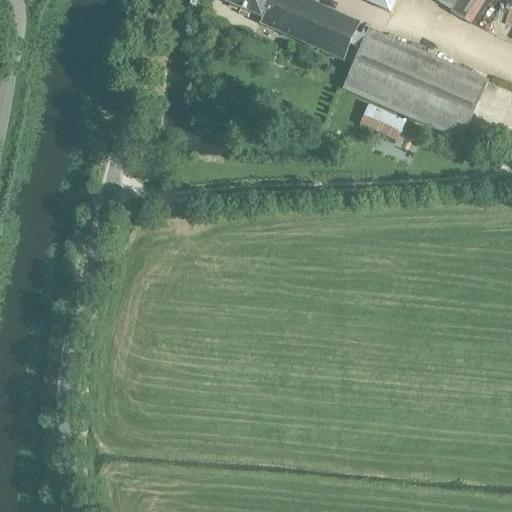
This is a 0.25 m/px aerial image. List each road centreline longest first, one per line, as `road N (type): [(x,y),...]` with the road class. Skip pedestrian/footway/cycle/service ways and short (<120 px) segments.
road 1 (unclassified): [(65,511),(58,423),(71,319),(152,0)]
road 2 (track): [(511,155),(500,171),(105,189)]
road 3 (track): [(334,0),(511,67)]
road 4 (unclassified): [(0,120),(6,0)]
